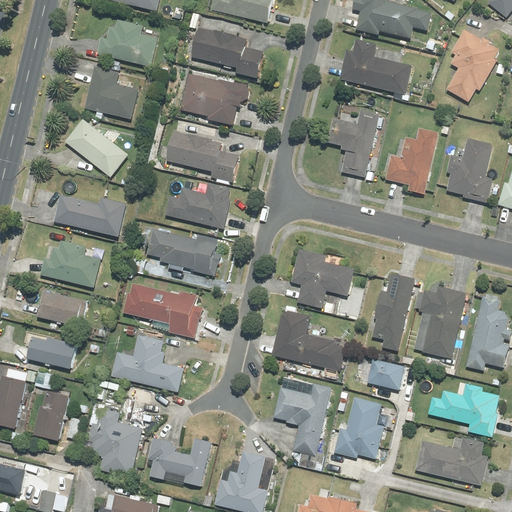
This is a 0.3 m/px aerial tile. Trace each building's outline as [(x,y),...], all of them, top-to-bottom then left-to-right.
[(114,0),(114,1),(161,13),(164,0),(114,0)] [(189,0),(177,0),(174,18),(186,20),(189,0)] [(216,0),(214,12),(273,25),(278,0),(216,0)] [(364,12),(360,31),(413,43),(414,39),(415,40),(418,28),(432,32),(436,14),(422,11),(422,9),(394,3),(394,0),(359,0),(357,10),(364,12)] [(511,0),(493,0),(491,3),(510,19),(511,16),(511,0)] [(203,14),(194,13),(191,29),(200,30),(203,14)] [(106,38),(102,55),(156,68),(163,39),(146,35),(148,27),(122,21),(120,30),(114,28),(112,40),(106,38)] [(218,32),(203,29),(196,58),(242,68),(241,74),(263,79),(269,53),(251,49),(253,40),(243,38),(243,36),(218,31),(218,32)] [(486,41),(469,31),(456,54),(459,56),(454,65),(463,69),(451,91),(473,103),(481,90),(484,92),(502,61),(498,59),(504,50),(494,45),(496,43),(488,38),(486,41)] [(441,42),(429,38),(425,52),(437,55),(441,42)] [(351,50),(344,80),(409,96),(416,67),(379,58),(382,45),(360,40),(357,52),(351,50)] [(99,68),(89,110),(136,120),(143,90),(121,85),(124,73),(99,68)] [(224,82),(193,74),(184,111),(213,118),(212,121),(238,127),(242,108),(247,109),(248,103),(252,104),(256,88),(224,80),(224,82)] [(370,178),(385,115),(365,110),(362,124),(338,119),(332,144),(346,147),(345,151),(350,152),(346,172),(370,178)] [(88,120),(70,142),(115,179),(133,156),(88,120)] [(396,156),(390,181),(414,186),(412,192),(430,196),(444,134),(424,129),(421,140),(410,138),(405,158),(396,156)] [(193,136),(178,132),(171,161),(217,172),(215,178),(238,183),(245,157),(226,152),(228,144),(218,142),(218,141),(193,135),(193,136)] [(455,175),(451,191),(468,196),(467,198),(492,204),(498,180),(490,178),(498,146),(472,139),(467,159),(456,156),(451,174),(455,175)] [(511,183),(509,183),(502,206),(511,209),(511,183)] [(174,197),(169,216),(228,230),(236,201),(233,200),(236,189),(213,184),(210,194),(187,189),(184,199),(174,197)] [(65,196),(58,223),(124,238),(132,205),(106,199),(104,205),(65,196)] [(202,241),(157,230),(151,256),(165,259),(164,262),(173,265),(172,269),(187,273),(188,268),(199,271),(199,273),(219,278),(223,265),(224,266),(227,256),(221,254),(225,241),(203,235),(202,241)] [(151,234),(140,232),(138,246),(148,248),(151,234)] [(45,276),(98,289),(106,260),(89,256),(91,248),(65,241),(63,252),(57,250),(55,260),(49,259),(45,276)] [(304,250),(296,284),(305,286),(301,303),(327,309),(331,292),(353,297),(359,270),(330,263),(331,257),(304,250)] [(150,260),(135,258),(132,271),(148,274),(150,260)] [(403,352),(420,279),(396,274),(391,293),(386,291),(379,320),(380,320),(376,338),(388,341),(386,348),(403,352)] [(184,295),(138,284),(135,294),(133,294),(128,314),(175,325),(173,333),(199,339),(204,319),(206,320),(209,308),(200,306),(203,296),(185,292),(184,295)] [(441,294),(428,291),(423,312),(435,315),(426,353),(456,360),(472,294),(443,287),(441,294)] [(49,291),(42,318),(86,329),(93,302),(49,291)] [(488,294),(470,368),(488,372),(490,365),(510,370),(511,359),(511,345),(508,344),(509,340),(511,340),(511,330),(511,326),(511,317),(509,312),(503,311),(505,301),(503,300),(503,298),(488,294)] [(286,316),(276,357),(344,372),(350,348),(338,345),(339,342),(311,335),(315,317),(292,311),(286,316)] [(121,353),(115,377),(183,393),(188,369),(167,364),(170,353),(166,352),(169,342),(143,336),(138,357),(121,353)] [(37,337),(32,359),(76,370),(82,345),(52,338),(52,341),(37,337)] [(377,360),(372,384),(404,391),(409,368),(377,360)] [(7,376),(0,405),(0,425),(21,430),(32,382),(7,376)] [(320,457),(337,389),(318,384),(316,395),(286,388),(278,419),(291,422),(290,424),(303,427),(297,452),(320,457)] [(437,398),(433,415),(474,425),(472,432),(496,438),(502,414),(500,413),(504,397),(487,392),(488,388),(470,384),(467,396),(447,391),(445,400),(437,398)] [(45,407),(38,436),(64,442),(75,397),(53,392),(49,407),(45,407)] [(344,429),(338,454),(362,460),(362,456),(380,460),(389,427),(381,426),(386,405),(359,398),(351,431),(344,429)] [(144,442),(147,429),(123,423),(125,414),(105,410),(102,425),(97,424),(93,442),(97,443),(95,455),(107,458),(104,470),(136,477),(141,456),(143,457),(147,442),(144,442)] [(85,421),(74,419),(71,439),(82,441),(85,421)] [(158,461),(154,477),(169,481),(171,473),(190,478),(188,484),(205,488),(216,443),(199,439),(195,455),(181,452),(182,444),(157,438),(152,460),(158,461)] [(426,442),(419,471),(486,486),(493,457),(486,456),(489,443),(468,438),(465,451),(426,442)] [(225,480),(219,505),(245,511),(267,511),(272,491),(263,489),(270,458),(248,452),(242,474),(235,472),(233,482),(225,480)] [(0,464),(0,489),(25,496),(31,472),(0,464)] [(60,492),(47,490),(43,511),(47,511),(55,511),(56,510),(59,495),(60,492)] [(70,497),(59,495),(56,510),(68,511),(70,497)] [(162,495),(160,505),(164,506),(173,507),(175,498),(162,495)] [(304,505),(302,511),(368,511),(360,510),(361,504),(333,497),(332,499),(315,495),(312,507),(304,505)] [(163,511),(165,506),(121,496),(117,511),(163,511)]
